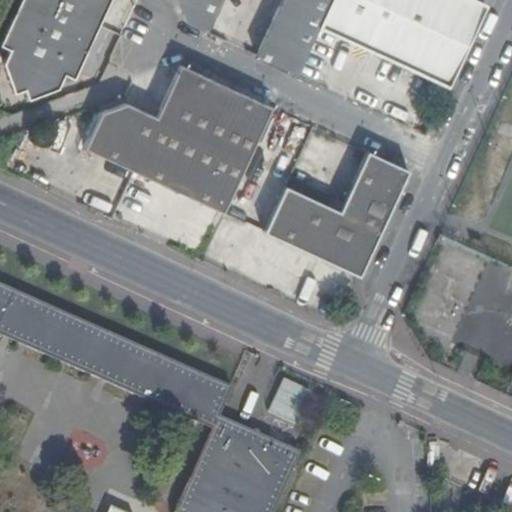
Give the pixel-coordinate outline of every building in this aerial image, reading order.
[(19,0),(0,40),(0,41),(8,46),(4,56),(11,84),(22,82),(24,91),(55,81),(61,70),(72,75),(108,0),(19,0)] [(175,0),(183,22),(204,30),(217,0),(175,0)] [(276,0),(252,53),(294,72),(316,24),(327,0),(276,0)] [(327,0),(316,24),(446,86),(485,1),(483,0),(327,0)] [(269,103),(178,61),(154,112),(125,99),(99,110),(82,145),(221,210),(269,103)] [(408,168),(368,150),(341,209),(285,183),(264,230),(360,274),(408,168)] [(233,387),(143,347),(0,282),(0,334),(124,390),(213,429),(177,511),(275,511),(302,451),(221,416),(233,387)]
